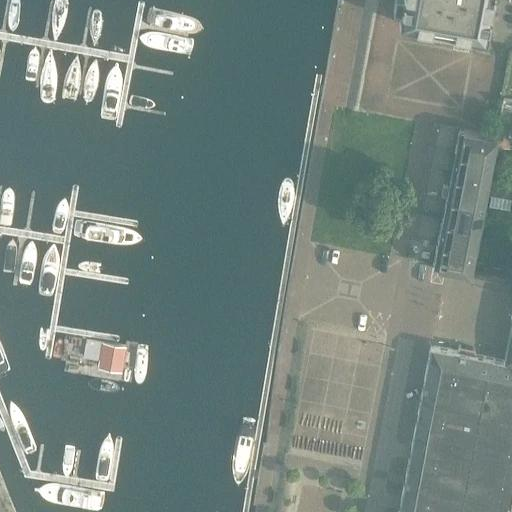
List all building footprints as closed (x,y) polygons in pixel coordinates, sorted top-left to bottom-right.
[(403,0),(399,23),(478,38),(486,39),(492,0),(403,0)] [(511,108),(501,107),(498,126),(511,127),(511,108)] [(496,136),(511,139),(511,135),(511,130),(498,128),(496,136)] [(459,129),(455,152),(492,159),(496,136),(459,129)] [(455,152),(451,175),(487,182),(492,159),(455,152)] [(451,175),(446,198),(483,205),(487,182),(451,175)] [(511,180),(490,177),(487,193),(511,197),(511,180)] [(446,198),(442,220),(479,228),(483,205),(446,198)] [(442,220),(437,243),(474,250),(479,228),(442,220)] [(437,243),(433,266),(470,273),(474,250),(437,243)] [(458,351),(431,346),(401,497),(397,511),(511,511),(511,361),(504,360),(474,354),(475,349),(459,346),(458,351)]
